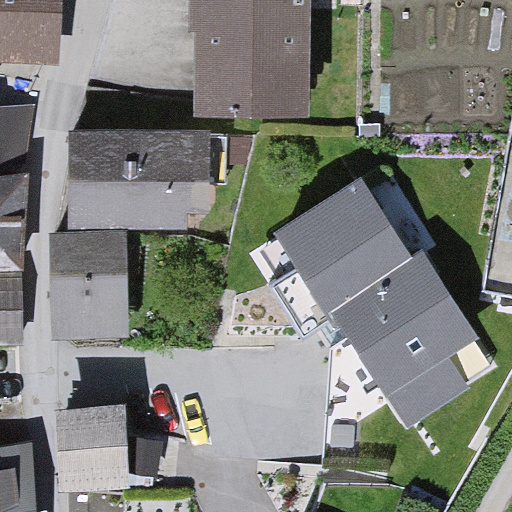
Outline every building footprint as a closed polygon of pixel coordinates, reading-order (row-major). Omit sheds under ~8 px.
[(0,0),(0,56),(48,59),(51,0),(0,0)] [(301,0),(200,0),(203,108),(303,106),(301,0)] [(0,272),(31,272),(26,91),(0,91),(0,272)] [(231,126),(76,124),(75,216),(195,217),(196,203),(222,203),(222,176),(230,176),(231,126)] [(398,425),(464,386),(440,347),(480,323),(432,244),(423,250),(373,164),(276,221),(398,425)] [(136,330),(137,228),(63,227),(63,330),(136,330)] [(0,332),(25,332),(24,277),(0,276),(0,332)] [(0,406),(25,406),(22,340),(0,341),(0,406)] [(122,484),(118,414),(62,417),(66,487),(122,484)] [(33,511),(28,456),(0,458),(0,511),(33,511)]
